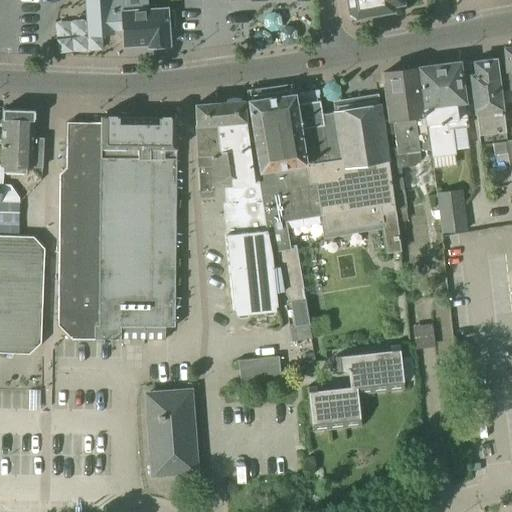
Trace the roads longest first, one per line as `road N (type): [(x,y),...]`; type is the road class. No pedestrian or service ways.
road 1 (tertiary): [(333,58),(127,84),(0,81)]
road 2 (tertiary): [(511,21),(333,58)]
